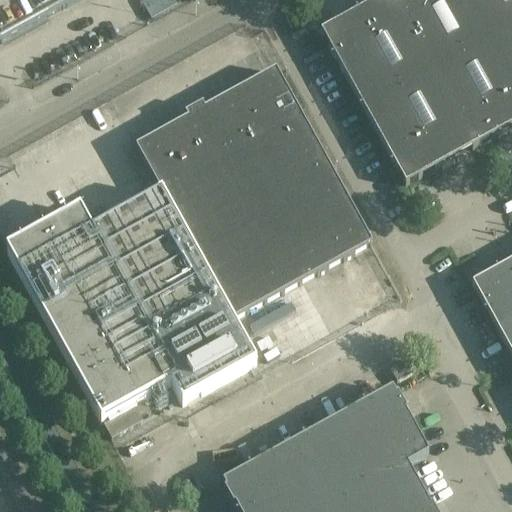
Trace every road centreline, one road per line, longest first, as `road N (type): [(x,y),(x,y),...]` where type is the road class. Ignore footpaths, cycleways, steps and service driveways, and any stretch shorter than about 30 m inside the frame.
road 1 (unclassified): [(179,511),(156,470),(444,314)]
road 2 (unclassified): [(0,144),(268,0)]
road 3 (unclassified): [(418,267),(273,0)]
road 4 (tertiary): [(87,511),(0,355)]
road 5 (unclassified): [(511,448),(444,314)]
